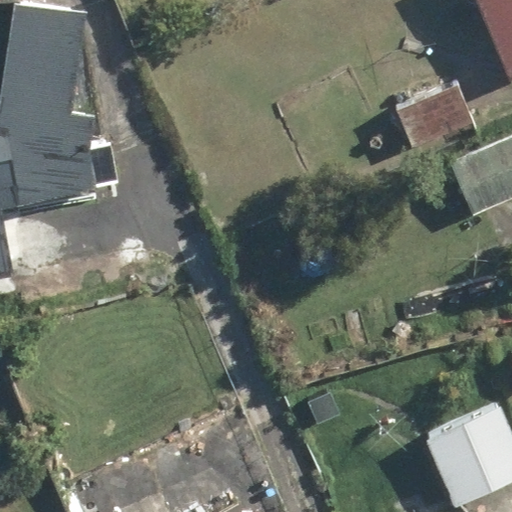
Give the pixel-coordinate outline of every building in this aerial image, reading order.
[(116,133),(98,133),(99,99),(74,98),(79,0),(12,0),(0,108),(0,268),(10,267),(6,195),(96,184),(115,182),(116,133)] [(511,0),(475,0),(504,74),(511,70),(511,0)] [(475,113),(459,77),(401,101),(417,138),(475,113)] [(511,196),(511,131),(452,165),(479,215),(511,196)] [(511,420),(503,398),(426,428),(452,497),(511,474),(511,420)] [(54,416),(27,438),(67,486),(93,463),(54,416)] [(159,511),(137,453),(100,468),(117,511),(159,511)] [(492,511),(488,501),(460,511),(492,511)] [(270,511),(267,503),(242,511),(270,511)]
